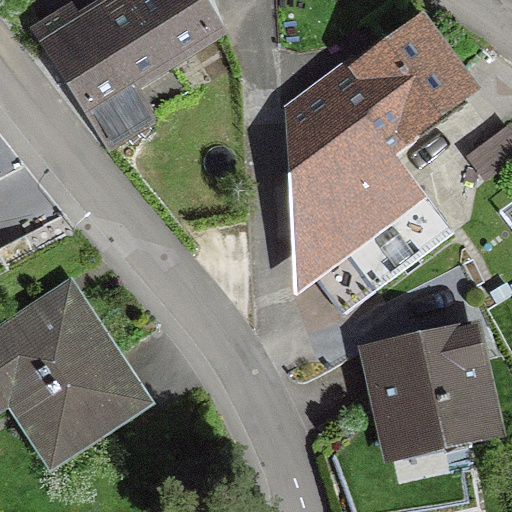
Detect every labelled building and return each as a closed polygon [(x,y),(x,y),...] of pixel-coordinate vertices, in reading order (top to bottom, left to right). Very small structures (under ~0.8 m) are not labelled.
[(190,0),(112,0),(39,45),(103,146),(146,120),(126,89),(213,35),(190,0)] [(301,116),(314,213),(383,162),(377,154),(462,91),(459,86),(417,29),(301,116)] [(383,162),(314,213),(372,291),(440,240),(383,162)] [(93,418),(132,392),(70,298),(0,343),(0,405),(5,402),(47,466),(101,431),(93,418)] [(490,428),(468,330),(364,354),(386,452),(490,428)]
